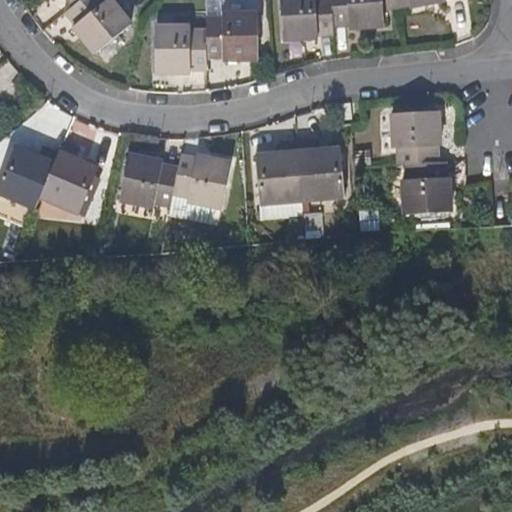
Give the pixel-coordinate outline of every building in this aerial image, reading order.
[(131,29),(110,1),(106,4),(103,0),(83,0),(73,8),(65,14),(75,26),(73,29),(94,57),(131,29)] [(66,0),(73,8),(83,0),(66,0)] [(335,30),(332,0),(324,0),(318,0),(317,0),(283,0),(287,44),(321,42),(320,39),(336,38),(335,30)] [(386,28),(384,0),(332,0),(335,30),(351,29),(351,31),(386,28)] [(410,0),(413,13),(447,6),(447,4),(467,0),(410,0)] [(256,63),(258,17),(223,16),(223,21),(207,21),(207,34),(206,59),(221,59),(221,63),(256,63)] [(206,59),(207,34),(192,33),(191,28),(157,28),(156,74),(191,75),(191,72),(206,72),(206,59)] [(354,123),(353,107),(345,108),(346,124),(354,123)] [(438,149),(436,114),(389,117),(392,152),(397,152),(398,167),(405,167),(437,164),(435,150),(438,149)] [(302,204),(299,160),(298,143),(281,145),(281,155),(257,157),(260,207),(302,204)] [(344,202),(340,152),(316,153),(314,143),(298,143),(299,160),(302,204),(344,202)] [(79,217),(98,170),(75,161),(79,150),(64,144),(59,156),(40,200),(79,217)] [(40,200),(59,156),(42,150),(38,159),(16,150),(0,188),(0,198),(35,213),(40,200)] [(221,209),(230,163),(196,157),(195,161),(180,158),(178,170),(173,196),(189,199),(188,204),(221,209)] [(173,196),(178,170),(162,167),(162,165),(128,158),(119,204),(153,211),(155,205),(171,208),(172,200),(173,196)] [(450,215),(447,180),(445,180),(444,164),(437,164),(405,167),(406,182),(401,183),(404,218),(450,215)] [(221,209),(188,204),(189,199),(173,196),(172,200),(171,208),(169,216),(218,224),(221,209)]
